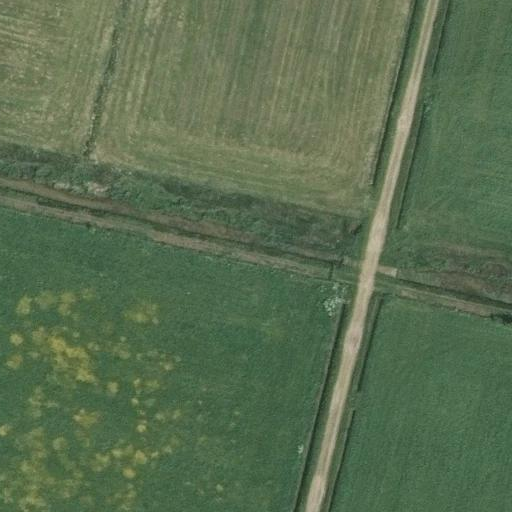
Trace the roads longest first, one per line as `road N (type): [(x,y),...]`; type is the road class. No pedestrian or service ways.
road 1 (track): [(311,511),(431,0)]
road 2 (track): [(511,314),(0,198)]
